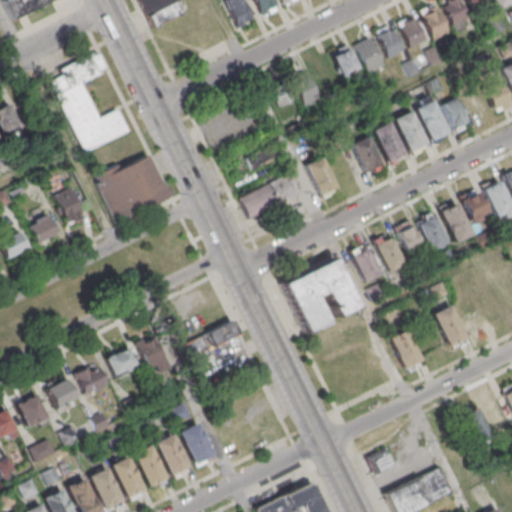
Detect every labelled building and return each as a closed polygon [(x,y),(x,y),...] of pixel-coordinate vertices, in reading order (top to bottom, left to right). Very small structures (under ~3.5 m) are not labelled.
[(49,0),(10,19),(0,0),(49,0)] [(138,0),(148,17),(177,2),(181,0),(138,0)] [(224,1),(226,0),(242,0),(251,18),(235,26),(224,1)] [(252,0),(272,0),(275,6),(258,13),(252,0)] [(444,0),(438,2),(448,25),(464,17),(456,0),(444,0)] [(463,0),(472,12),(485,1),(484,0),(463,0)] [(489,0),(494,10),(511,2),(510,0),(489,0)] [(148,17),(154,30),(184,15),(177,2),(148,17)] [(415,12),(429,40),(445,32),(431,4),(415,12)] [(404,47),(421,41),(411,15),(395,20),(404,47)] [(375,37),(387,30),(388,33),(391,31),(401,51),(386,59),(375,37)] [(353,46),(368,39),(382,67),(367,74),(353,46)] [(331,59),(338,55),(336,50),(345,46),(357,70),(340,78),(331,59)] [(50,83),(85,153),(128,132),(117,110),(99,119),(81,83),(99,74),(98,73),(106,69),(98,54),(91,58),(90,56),(60,71),(63,76),(50,83)] [(320,93),(337,85),(323,58),(307,66),(320,93)] [(511,100),(498,71),(511,63),(511,100)] [(274,107),(310,91),(302,73),(266,89),(274,107)] [(480,88),(489,113),(506,106),(497,82),(480,88)] [(457,94),(470,120),(486,112),(474,86),(457,94)] [(439,106),(455,99),(466,123),(450,130),(439,106)] [(413,111),(430,102),(446,134),(428,143),(413,111)] [(0,133),(17,126),(7,103),(0,105),(0,133)] [(391,121),(408,112),(423,144),(406,153),(391,121)] [(370,132),(387,124),(402,156),(385,164),(370,132)] [(349,147),(366,138),(379,165),(362,173),(349,147)] [(245,159),(250,170),(275,157),(274,156),(281,152),(276,143),(245,159)] [(95,182),(115,225),(171,198),(167,188),(164,189),(148,156),(120,170),(118,165),(95,176),(98,181),(95,182)] [(303,167),(320,159),(335,189),(318,197),(303,167)] [(238,198),(248,219),(297,195),(287,174),(238,198)] [(511,201),(502,181),(511,175),(511,201)] [(480,192),(497,183),(511,211),(511,216),(504,220),(501,215),(494,218),(480,192)] [(47,198),(61,226),(81,216),(67,188),(47,198)] [(437,214),(454,205),(470,237),(452,246),(437,214)] [(416,226),(433,217),(446,244),(429,253),(416,226)] [(28,241),(50,240),(49,218),(27,219),(28,241)] [(403,258),(419,252),(408,223),(392,229),(403,258)] [(24,252),(17,231),(0,236),(0,254),(1,259),(24,252)] [(401,264),(385,234),(368,243),(384,273),(401,264)] [(349,258),(366,249),(379,276),(363,284),(349,258)] [(330,258),(278,284),(303,333),(325,322),(313,298),(321,293),(323,295),(335,317),(355,307),(334,265),(334,263),(332,259),(331,259),(330,258)] [(431,316),(448,308),(465,340),(447,349),(431,316)] [(208,335),(214,348),(238,336),(231,323),(208,335)] [(386,340),(403,331),(420,364),(402,373),(386,340)] [(179,349),(185,362),(210,350),(203,337),(179,349)] [(158,363),(147,338),(133,344),(144,369),(158,363)] [(102,358),(111,377),(134,366),(125,348),(102,358)] [(72,378),(81,396),(105,384),(96,365),(72,378)] [(42,389),(52,410),(73,401),(63,379),(42,389)] [(511,417),(502,397),(511,392),(511,417)] [(510,422),(493,393),(477,403),(493,432),(510,422)] [(23,429),(43,419),(32,396),(12,406),(23,429)] [(172,413),(177,419),(184,415),(179,408),(172,413)] [(0,410),(0,437),(12,431),(0,410)] [(475,410),(491,442),(474,451),(458,418),(475,410)] [(176,432),(191,467),(212,459),(197,423),(176,432)] [(168,478),(186,469),(169,435),(151,444),(168,478)] [(49,453),(45,443),(29,450),(33,460),(49,453)] [(163,481),(148,445),(130,453),(145,488),(163,481)] [(366,459),(375,476),(394,467),(385,449),(366,459)] [(141,493),(126,458),(108,465),(123,501),(141,493)] [(0,470),(1,474),(9,471),(6,461),(0,463),(0,470)] [(451,489),(406,511),(392,511),(384,495),(439,467),(451,489)] [(45,486),(57,481),(52,468),(39,474),(45,486)] [(101,511),(120,503),(104,469),(85,478),(101,511)] [(95,511),(85,481),(65,487),(73,511),(95,511)] [(17,488),(24,499),(33,493),(27,483),(17,488)] [(255,509),(256,511),(326,511),(313,485),(308,484),(285,495),(281,496),(255,509)] [(46,511),(68,511),(59,490),(40,498),(46,511)]
